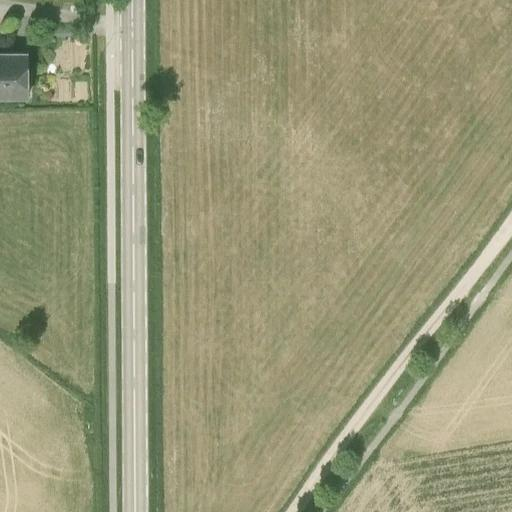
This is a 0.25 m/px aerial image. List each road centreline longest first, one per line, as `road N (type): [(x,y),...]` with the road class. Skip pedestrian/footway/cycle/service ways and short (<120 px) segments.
road 1 (secondary): [(135,511),(131,0)]
road 2 (track): [(511,222),(295,511)]
